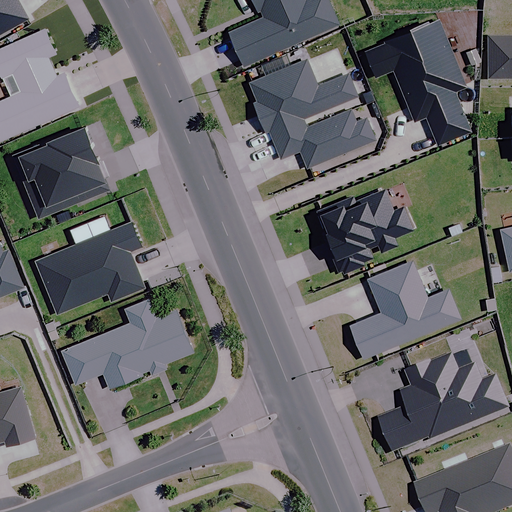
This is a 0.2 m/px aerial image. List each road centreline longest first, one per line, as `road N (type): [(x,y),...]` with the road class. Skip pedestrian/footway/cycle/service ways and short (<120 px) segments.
road 1 (tertiary): [(297,407),(124,0)]
road 2 (residential): [(297,407),(49,511)]
